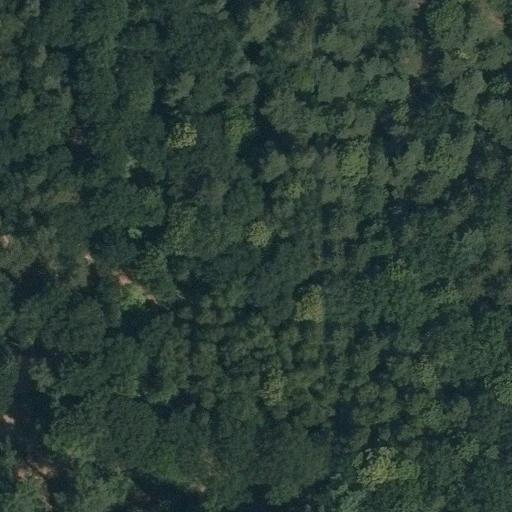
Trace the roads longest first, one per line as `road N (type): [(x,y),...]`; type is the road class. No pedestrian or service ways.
road 1 (track): [(106,472),(63,0)]
road 2 (track): [(242,511),(0,438)]
